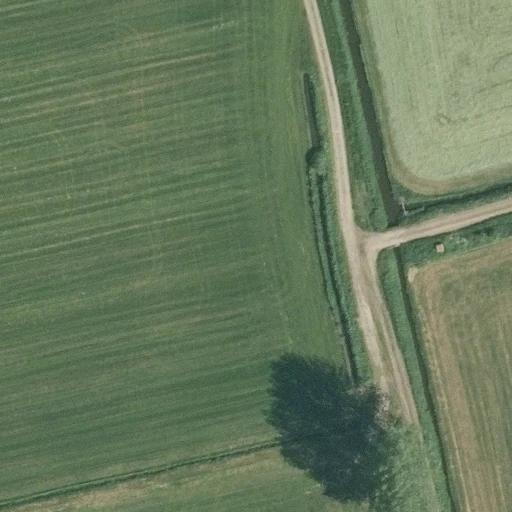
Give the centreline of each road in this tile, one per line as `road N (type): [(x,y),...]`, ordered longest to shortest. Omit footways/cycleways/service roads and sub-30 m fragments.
road 1 (track): [(97,503),(359,452),(378,426),(307,0)]
road 2 (track): [(428,511),(369,241),(511,203)]
